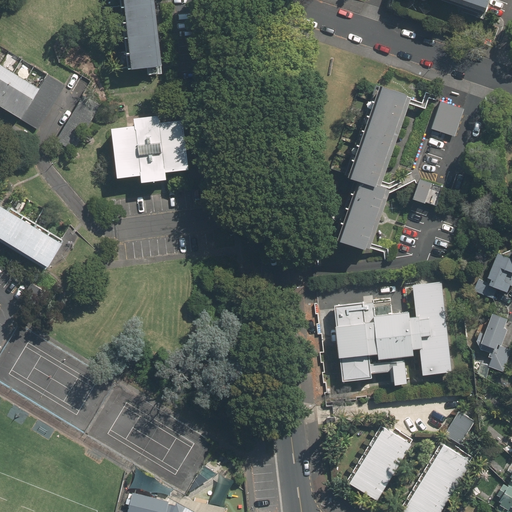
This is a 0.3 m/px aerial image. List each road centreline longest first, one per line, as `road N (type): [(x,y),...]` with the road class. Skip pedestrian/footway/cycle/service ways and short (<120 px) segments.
road 1 (secondary): [(299,511),(242,0)]
road 2 (residential): [(511,78),(287,0)]
